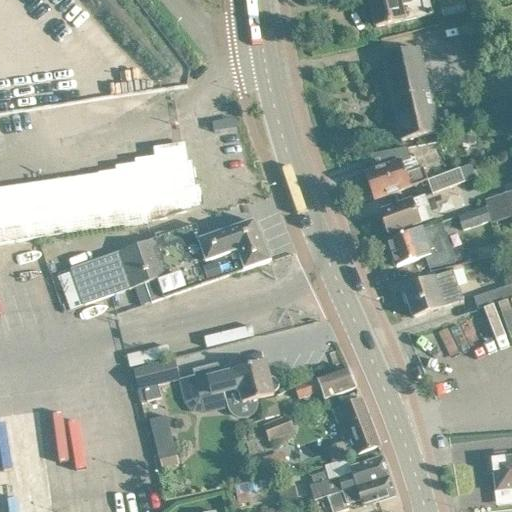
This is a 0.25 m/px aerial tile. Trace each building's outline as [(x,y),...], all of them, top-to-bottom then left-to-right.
[(432,16),(429,1),(428,0),(368,0),(375,29),(432,16)] [(418,50),(382,58),(401,142),(437,134),(418,50)] [(511,102),(486,108),(491,128),(511,122),(511,102)] [(410,159),(407,149),(370,157),(376,172),(401,162),(410,159)] [(185,166),(182,150),(156,153),(157,161),(137,164),(138,168),(118,171),(118,175),(0,192),(0,244),(147,223),(147,222),(166,219),(166,216),(185,213),(185,209),(199,207),(196,190),(192,190),(188,166),(185,166)] [(375,202),(427,182),(422,169),(406,175),(401,162),(376,172),(365,176),(375,202)] [(459,170),(427,182),(432,195),(464,183),(459,170)] [(424,197),(379,214),(388,237),(433,220),(424,197)] [(485,210),(458,219),(463,233),(489,224),(485,210)] [(201,241),(195,227),(70,270),(83,307),(144,286),(151,305),(271,263),(253,222),(201,241)] [(433,227),(387,242),(396,269),(425,259),(429,270),(453,265),(449,251),(445,239),(440,225),(433,227)] [(403,290),(413,320),(442,310),(442,309),(460,303),(460,304),(463,303),(452,272),(431,279),(432,281),(403,290)] [(511,273),(506,275),(510,287),(473,300),(477,311),(511,299),(511,273)] [(142,333),(94,341),(96,352),(144,344),(142,333)] [(175,358),(135,369),(140,390),(143,390),(147,405),(161,402),(157,386),(176,381),(181,380),(177,363),(175,358)] [(269,381),(264,364),(234,372),(234,373),(220,377),(217,365),(192,371),(200,400),(225,393),(229,409),(229,410),(229,411),(229,412),(230,413),(230,414),(231,415),(232,416),(232,417),(233,417),(234,418),(235,419),(236,420),(237,420),(239,420),(240,421),(241,421),(242,421),(243,421),(245,421),(246,421),(248,420),(249,419),(251,418),(252,417),(253,417),(254,415),(255,414),(256,413),(256,411),(256,410),(257,408),(257,406),(256,405),(256,404),(256,403),(256,402),(273,397),(272,393),(274,392),(275,392),(276,391),(277,390),(277,389),(277,388),(278,387),(278,386),(277,385),(277,384),(276,383),(276,382),(275,382),(274,381),(273,381),(271,381),(269,381)] [(356,390),(347,370),(294,388),(299,401),(320,393),(323,401),(356,390)] [(280,416),(275,400),(262,403),(266,420),(280,416)] [(378,448),(361,402),(332,413),(343,443),(351,440),(357,456),(378,448)] [(124,412),(104,414),(105,428),(125,426),(124,412)] [(165,418),(150,422),(160,461),(175,457),(165,418)] [(287,420),(261,430),(266,442),(292,432),(287,420)] [(142,452),(138,437),(118,442),(122,457),(142,452)] [(91,445),(96,461),(120,454),(115,438),(91,445)] [(511,458),(504,460),(504,457),(488,458),(490,474),(493,474),(496,493),(511,491),(511,458)] [(288,473),(285,458),(257,463),(261,479),(288,473)] [(389,477),(383,459),(351,469),(348,462),(326,469),(327,473),(311,478),(314,487),(310,488),(315,501),(329,497),(389,477)] [(121,464),(126,482),(136,479),(132,462),(121,464)] [(119,467),(101,471),(105,489),(123,485),(119,467)] [(396,498),(389,477),(329,497),(334,511),(344,511),(353,509),(351,504),(364,500),(366,506),(396,498)] [(69,501),(78,500),(76,482),(67,483),(69,501)] [(116,495),(122,511),(131,511),(125,492),(116,495)] [(84,507),(85,511),(105,511),(104,503),(84,507)]
